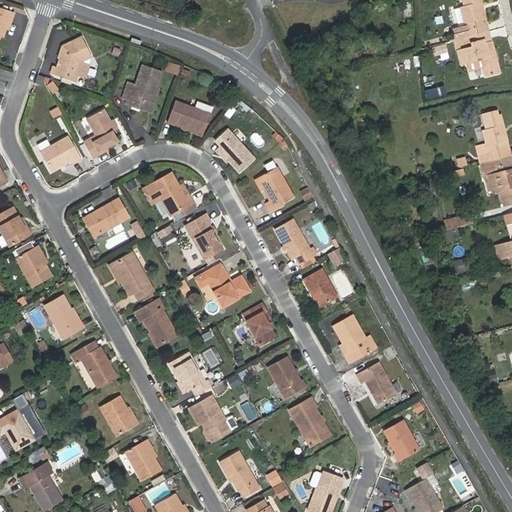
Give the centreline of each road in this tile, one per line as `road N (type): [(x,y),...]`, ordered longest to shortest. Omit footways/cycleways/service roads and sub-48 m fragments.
road 1 (residential): [(357,511),(374,459),(369,445),(216,172),(165,150),(49,207)]
road 2 (tertiary): [(511,503),(323,151),(244,69)]
road 3 (residential): [(49,207),(221,511)]
road 4 (residential): [(53,0),(11,128),(49,207)]
road 5 (tertiary): [(244,69),(206,46),(70,0)]
